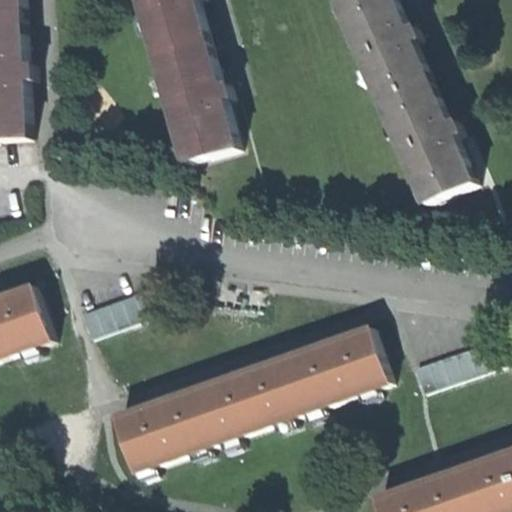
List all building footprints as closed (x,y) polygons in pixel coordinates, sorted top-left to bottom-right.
[(0,0),(0,144),(38,142),(35,84),(42,83),(42,68),(33,68),(29,0),(0,0)] [(150,0),(198,167),(247,153),(233,104),(241,102),(237,88),(228,90),(204,4),(212,2),(211,0),(150,0)] [(401,0),(364,0),(348,7),(438,209),(484,188),(463,142),(470,138),(464,124),(457,127),(421,47),(429,43),(423,30),(416,33),(401,0)] [(41,290),(0,303),(0,365),(60,344),(41,290)] [(140,297),(150,322),(162,318),(153,292),(140,297)] [(128,302),(137,327),(150,322),(140,297),(128,302)] [(114,306),(123,332),(137,327),(128,302),(114,306)] [(114,306),(100,311),(110,337),(123,332),(114,306)] [(100,311),(87,316),(96,342),(110,337),(100,311)] [(378,331),(126,420),(146,475),(398,386),(378,331)] [(511,338),(499,343),(508,369),(511,367),(511,338)] [(487,347),(496,373),(508,369),(499,343),(487,347)] [(473,352),(482,378),(496,373),(487,347),(473,352)] [(460,357),(469,383),(482,378),(473,352),(460,357)] [(447,361),(456,387),(469,383),(460,357),(447,361)] [(433,366),(442,392),(456,387),(447,361),(433,366)] [(433,366),(420,371),(429,396),(442,392),(433,366)] [(511,511),(511,457),(385,502),(388,511),(511,511)]
